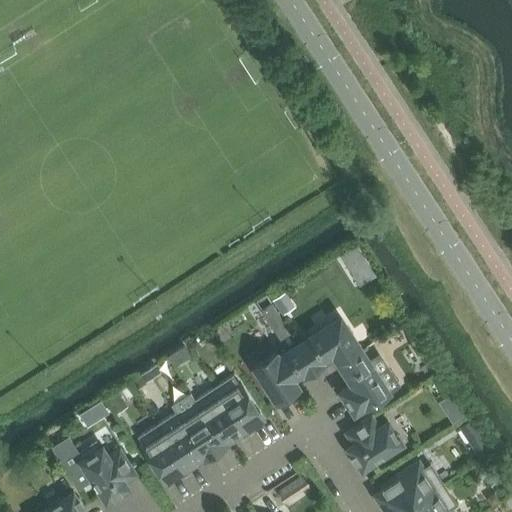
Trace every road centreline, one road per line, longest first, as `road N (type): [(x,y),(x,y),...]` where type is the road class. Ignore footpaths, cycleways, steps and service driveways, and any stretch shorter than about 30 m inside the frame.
road 1 (unclassified): [(511,342),(289,0)]
road 2 (residential): [(183,511),(312,429),(363,511)]
